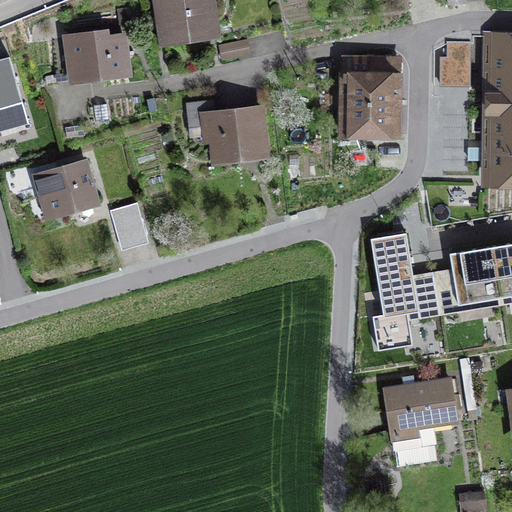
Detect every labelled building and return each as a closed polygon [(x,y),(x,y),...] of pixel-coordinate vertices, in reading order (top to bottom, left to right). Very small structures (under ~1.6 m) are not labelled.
[(164,0),(168,35),(209,29),(204,0),(164,0)] [(73,80),(128,73),(123,36),(99,40),(99,33),(52,40),(57,79),(72,77),(73,80)] [(511,34),(495,34),(493,176),(511,176),(511,34)] [(222,60),(250,54),(247,40),(219,45),(222,60)] [(448,58),(470,58),(470,43),(448,42),(448,58)] [(0,104),(23,95),(11,65),(13,61),(8,48),(0,50),(0,104)] [(349,59),(348,129),(392,129),(393,60),(349,59)] [(217,159),(264,154),(258,110),(214,115),(213,102),(187,105),(191,136),(208,134),(208,137),(214,137),(217,159)] [(54,214),(95,202),(84,163),(37,177),(43,197),(48,195),(54,214)] [(122,249),(138,245),(129,216),(135,215),(132,205),(111,211),(122,249)] [(373,316),(378,350),(412,345),(407,313),(419,311),(414,281),(406,233),(371,238),(383,314),(373,316)] [(511,242),(491,246),(499,298),(511,295),(511,242)] [(453,275),(458,305),(499,298),(491,246),(450,253),(453,275)] [(434,278),(440,315),(459,312),(458,305),(453,275),(434,278)] [(419,311),(420,319),(440,315),(434,278),(414,281),(419,311)] [(450,380),(385,390),(395,451),(421,446),(418,426),(456,420),(450,380)]
